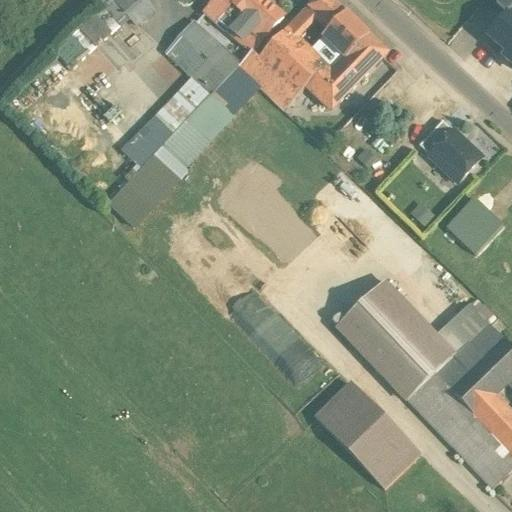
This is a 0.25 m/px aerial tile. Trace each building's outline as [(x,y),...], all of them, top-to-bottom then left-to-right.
[(122,0),(118,6),(138,30),(153,16),(144,0),(122,0)] [(264,5),(258,0),(221,0),(220,2),(219,1),(207,16),(253,56),(283,20),(264,5)] [(329,0),(320,0),(309,11),(320,22),(336,6),(329,0)] [(511,0),(502,0),(496,7),(509,18),(490,41),(508,57),(505,61),(511,67),(511,0)] [(347,17),(336,6),(320,22),(332,33),(347,17)] [(371,39),(347,17),(332,33),(324,42),(331,49),(327,54),(335,61),(339,56),(346,64),(371,39)] [(222,54),(197,31),(195,29),(170,57),(195,81),(208,69),(207,68),(208,67),(209,68),(226,84),(238,71),(239,70),(224,56),(222,54)] [(326,72),(287,34),(259,64),(298,101),(308,91),(326,72)] [(346,64),(332,78),(326,72),(308,91),(333,115),(389,56),(371,39),(346,64)] [(226,84),(209,68),(208,67),(207,68),(208,69),(195,81),(213,98),(226,84)] [(213,98),(155,161),(179,183),(181,185),(189,177),(187,175),(236,122),(234,121),(261,93),(238,71),(213,98)] [(443,126),(420,151),(430,160),(453,136),(443,126)] [(483,162),(454,135),(453,136),(430,160),(429,161),(458,188),(483,162)] [(179,183),(155,161),(110,210),(136,235),(181,186),(181,185),(179,183)] [(444,235),(475,264),(506,231),(475,202),(444,235)] [(441,347),(385,288),(337,333),(407,405),(408,406),(436,379),(455,361),(441,347)] [(475,316),(441,347),(455,361),(488,330),(475,316)] [(455,361),(436,379),(451,396),(505,345),(489,329),(488,330),(455,361)] [(511,352),(505,345),(451,396),(473,419),(473,420),(493,400),(507,387),(511,382),(511,352)] [(436,379),(408,406),(493,495),(511,476),(511,460),(473,420),(473,419),(451,396),(436,379)] [(420,462),(351,390),(316,423),(385,495),(420,462)] [(511,419),(493,400),(473,420),(511,460),(511,419)]
